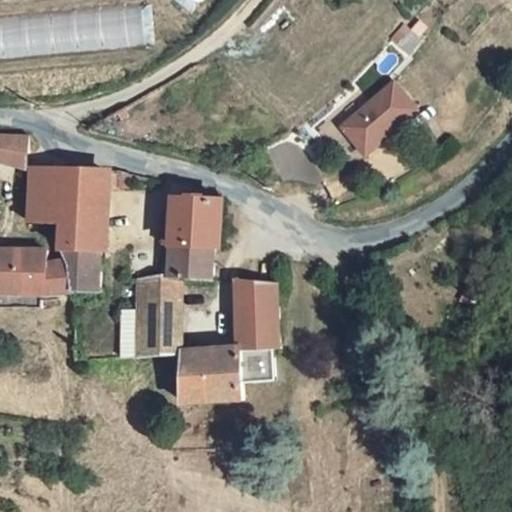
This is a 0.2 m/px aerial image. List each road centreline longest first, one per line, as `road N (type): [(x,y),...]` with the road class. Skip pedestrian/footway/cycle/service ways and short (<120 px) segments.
road 1 (residential): [(321,242),(248,200),(69,140),(43,121),(0,120)]
road 2 (track): [(321,242),(426,377),(438,511)]
road 3 (track): [(254,0),(228,32),(173,70),(43,121)]
road 4 (track): [(66,511),(71,385),(48,326),(0,313)]
road 5 (unclassified): [(511,145),(463,201),(394,237),(321,242)]
